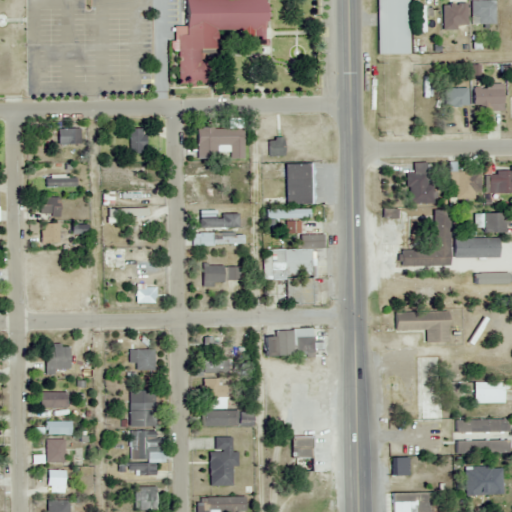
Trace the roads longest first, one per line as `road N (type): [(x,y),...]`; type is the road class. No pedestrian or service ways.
road 1 (secondary): [(361,511),(352,0)]
road 2 (residential): [(185,511),(180,112)]
road 3 (residential): [(357,316),(0,324)]
road 4 (residential): [(20,324),(17,117)]
road 5 (residential): [(22,511),(20,324)]
road 6 (residential): [(180,112),(0,116)]
road 7 (residential): [(180,112),(351,112)]
road 8 (residential): [(511,151),(353,151)]
